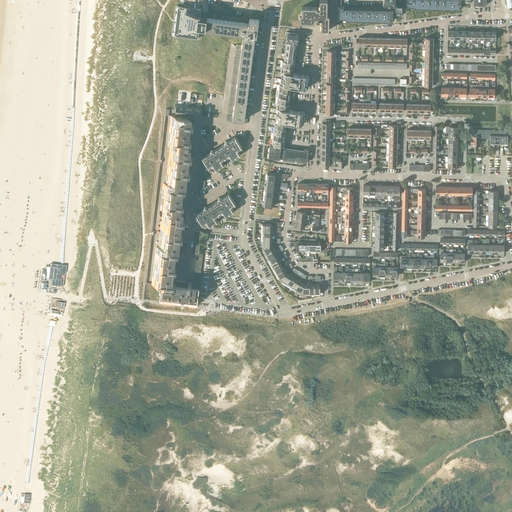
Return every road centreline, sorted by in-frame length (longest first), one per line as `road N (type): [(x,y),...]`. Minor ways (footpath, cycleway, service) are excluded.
road 1 (residential): [(327,304),(279,309),(243,237),(272,0)]
road 2 (residential): [(327,304),(511,265)]
road 3 (residential): [(327,304),(328,271),(299,267),(285,243),(294,178),(314,175)]
road 4 (residential): [(437,120),(316,118)]
